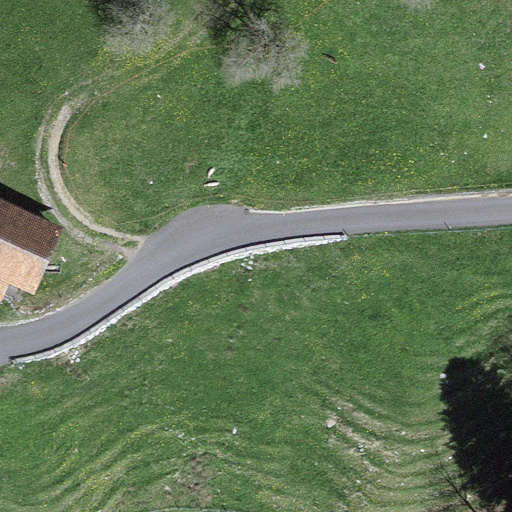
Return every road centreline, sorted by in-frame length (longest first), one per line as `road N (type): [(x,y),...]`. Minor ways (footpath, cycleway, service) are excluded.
road 1 (unclassified): [(511,209),(221,241),(153,267),(75,322),(0,349)]
road 2 (track): [(180,254),(90,232),(48,185),(44,136),(76,90),(165,60),(216,0)]
